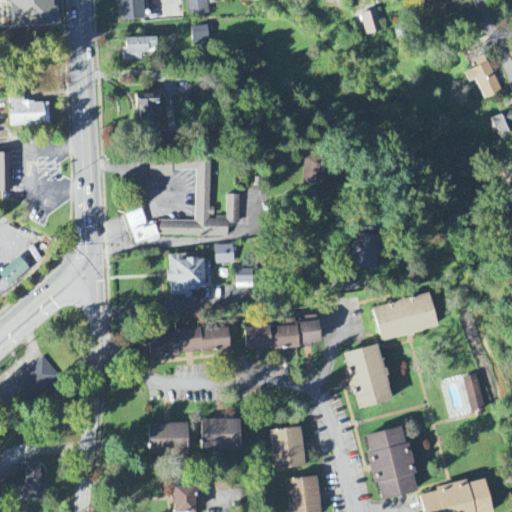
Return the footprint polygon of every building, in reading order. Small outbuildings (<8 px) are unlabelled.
[(55,25),(53,0),(6,0),(8,28),(55,25)] [(143,21),(142,0),(119,0),(120,22),(143,21)] [(208,0),(186,0),(187,17),(209,16),(208,0)] [(365,36),(382,32),(377,11),(360,15),(365,36)] [(193,47),(209,45),(207,27),(191,29),(193,47)] [(124,62),(141,61),(141,53),(155,52),(155,38),(123,39),(124,62)] [(474,81),(483,101),(501,94),(484,55),(468,61),(472,70),(463,74),(467,84),(474,81)] [(135,95),(135,117),(150,117),(150,112),(159,112),(158,94),(135,95)] [(9,128),(49,127),(48,103),(23,104),(23,98),(8,98),(9,128)] [(494,135),(511,132),(511,114),(491,117),(494,135)] [(11,154),(0,154),(0,193),(12,193),(11,154)] [(303,188),(317,188),(317,157),(303,157),(303,188)] [(136,220),(148,253),(166,247),(171,255),(254,253),(253,236),(261,236),(260,195),(235,196),(235,217),(226,217),(226,220),(226,159),(158,159),(158,181),(187,181),(187,177),(205,177),(205,225),(164,224),(166,230),(161,232),(155,214),(136,220)] [(145,225),(142,211),(125,216),(132,245),(146,242),(147,245),(158,242),(154,223),(145,225)] [(376,271),(377,237),(357,237),(356,270),(376,271)] [(232,247),(214,247),(214,265),(233,265),(232,247)] [(211,290),(210,260),(178,262),(177,257),(167,257),(169,299),(191,298),(191,291),(211,290)] [(29,271),(18,258),(0,274),(0,277),(9,288),(29,271)] [(235,290),(251,289),(251,269),(235,270),(235,290)] [(379,343),(436,331),(428,296),(371,308),(379,343)] [(243,330),(244,352),(318,348),(317,319),(277,321),(278,328),(243,330)] [(227,352),(226,330),(146,335),(147,357),(227,352)] [(343,354),(354,411),(389,404),(378,347),(343,354)] [(31,403),(59,377),(42,359),(14,384),(31,403)] [(468,413),(482,411),(478,376),(464,378),(468,413)] [(238,421),(199,422),(199,453),(238,453),(238,421)] [(147,426),(147,453),(186,452),(186,425),(147,426)] [(302,469),(300,430),(269,432),(271,471),(302,469)] [(363,437),(372,486),(376,485),(380,501),(417,494),(407,445),(403,445),(400,430),(363,437)] [(39,465),(22,464),(22,479),(14,479),(13,497),(36,498),(36,489),(45,490),(46,474),(38,474),(39,465)] [(319,511),(315,477),(284,481),(287,511),(319,511)] [(419,497),(421,511),(489,511),(483,479),(434,490),(434,493),(419,497)] [(194,511),(194,486),(171,487),(171,511),(194,511)]
